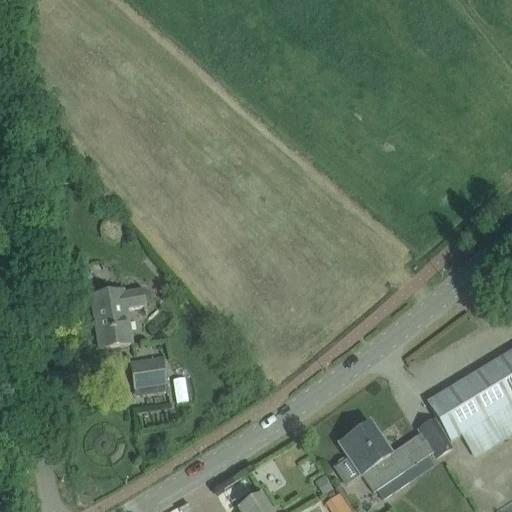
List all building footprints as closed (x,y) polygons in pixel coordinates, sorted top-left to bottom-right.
[(91,298),(97,334),(103,333),(105,350),(131,346),(126,312),(145,309),(142,291),(123,294),(123,293),(91,298)] [(461,437),(474,461),(511,438),(511,353),(427,404),(451,443),(461,437)] [(167,386),(163,361),(130,366),(134,391),(167,386)] [(419,432),(421,435),(425,441),(400,457),(397,452),(389,457),(368,426),(340,446),(349,460),(345,462),(342,462),(339,464),(338,467),(335,469),(346,487),(361,477),(373,495),(377,493),(382,501),(408,484),(403,475),(433,455),(437,460),(451,451),(434,423),(419,432)] [(338,496),(346,511),(369,511),(355,486),(338,496)] [(271,511),(261,495),(237,510),(238,511),(271,511)]
